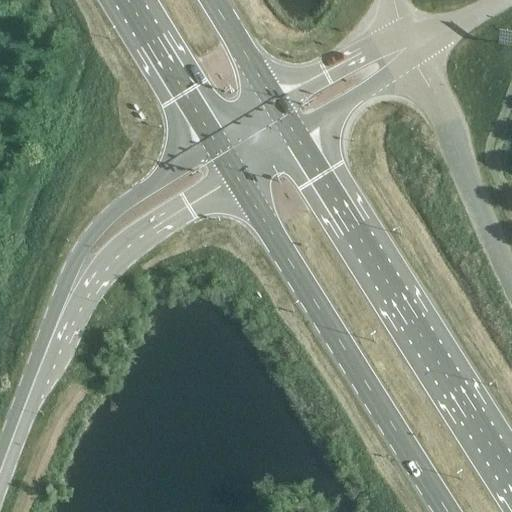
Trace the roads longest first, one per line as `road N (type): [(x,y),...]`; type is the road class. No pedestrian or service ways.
road 1 (primary): [(511,475),(293,128)]
road 2 (primary): [(230,165),(449,511)]
road 3 (unclassified): [(511,270),(413,45)]
road 4 (tertiary): [(215,139),(97,230),(76,287)]
road 5 (tertiary): [(0,479),(76,287)]
road 6 (tertiary): [(76,287),(125,240),(230,165)]
road 7 (primary): [(131,0),(215,139)]
road 8 (unclassified): [(413,45),(367,55),(277,101)]
road 9 (unclassified): [(293,128),(413,45)]
